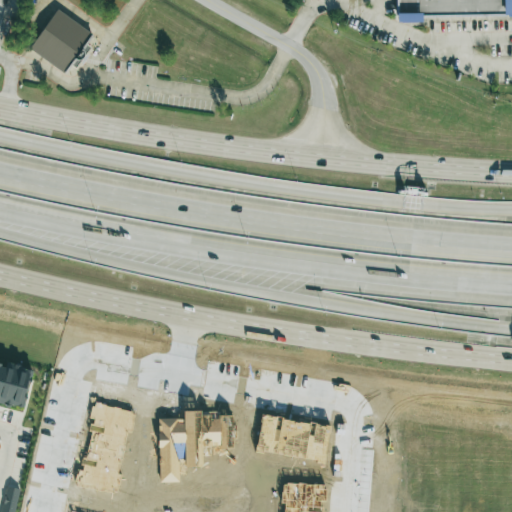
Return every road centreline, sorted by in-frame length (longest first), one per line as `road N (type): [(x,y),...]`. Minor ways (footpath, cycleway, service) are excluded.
road 1 (motorway): [(0,231),(333,307),(511,327)]
road 2 (primary): [(0,271),(233,321),(511,355)]
road 3 (motorway): [(511,210),(315,195),(0,134)]
road 4 (motorway): [(511,243),(291,221),(0,166)]
road 5 (motorway): [(0,211),(290,261),(511,284)]
road 6 (primary): [(315,158),(0,109)]
road 7 (residential): [(208,0),(309,65),(324,112),(315,158)]
road 8 (primary): [(511,173),(315,158)]
